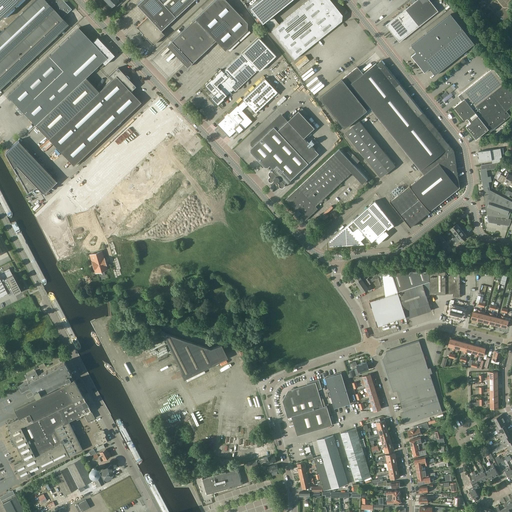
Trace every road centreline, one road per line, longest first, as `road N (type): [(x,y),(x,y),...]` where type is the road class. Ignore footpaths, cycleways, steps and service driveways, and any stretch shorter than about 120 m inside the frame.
road 1 (tertiary): [(336,257),(310,250),(77,0)]
road 2 (unclassified): [(154,511),(43,296)]
road 3 (unclassified): [(463,199),(463,146),(346,0)]
road 4 (residential): [(294,511),(268,393),(280,377),(370,345)]
road 5 (unclassified): [(511,343),(434,325),(370,345)]
road 6 (tertiary): [(336,257),(396,251),(463,199)]
